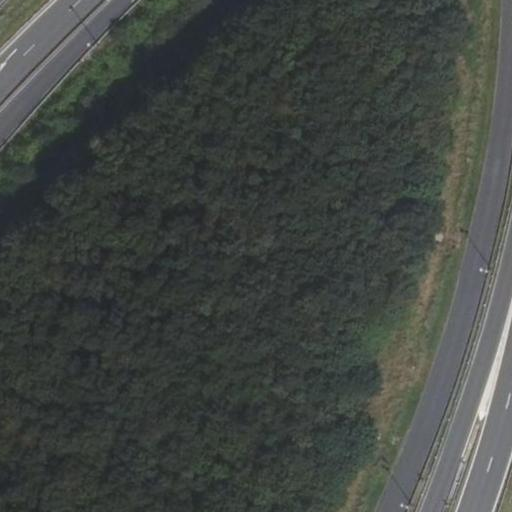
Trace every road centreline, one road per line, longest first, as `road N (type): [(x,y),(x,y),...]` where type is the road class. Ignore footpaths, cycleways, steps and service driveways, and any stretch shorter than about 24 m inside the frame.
road 1 (tertiary): [(511,51),(499,170),(467,304),(393,511)]
road 2 (tertiary): [(429,511),(511,290)]
road 3 (tertiary): [(0,128),(128,0)]
road 4 (secondary): [(466,511),(511,369)]
